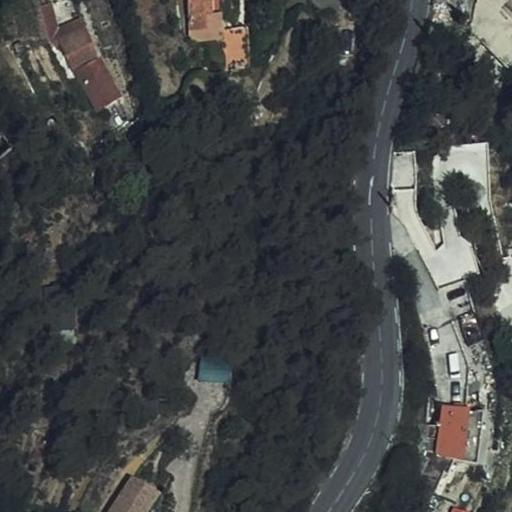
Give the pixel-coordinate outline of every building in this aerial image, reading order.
[(172,0),(173,17),(192,16),(191,0),(172,0)] [(463,0),(452,0),(453,11),(464,10),(463,0)] [(493,0),(483,8),(472,42),(488,60),(511,39),(511,0),(510,0),(493,0)] [(68,18),(41,30),(55,61),(59,59),(78,97),(100,86),(83,50),(81,50),(68,18)] [(49,329),(78,329),(77,299),(48,299),(49,329)] [(431,394),(425,441),(448,446),(454,397),(431,394)] [(448,446),(425,441),(418,439),(414,452),(431,458),(432,455),(449,462),(455,448),(448,446)] [(121,511),(138,486),(111,469),(82,511),(121,511)]
